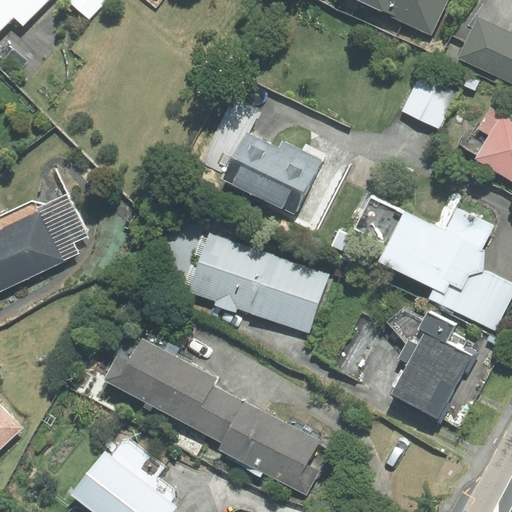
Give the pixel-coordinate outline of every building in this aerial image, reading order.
[(0,0),(0,35),(18,19),(25,26),(52,0),(0,0)] [(90,21),(111,0),(74,0),(72,3),(90,21)] [(453,0),(366,0),(435,36),(453,0)] [(511,28),(477,12),(456,56),(511,82),(511,28)] [(421,74),(403,110),(441,130),(459,94),(421,74)] [(511,115),(504,110),(476,155),(511,178),(511,115)] [(255,122),(226,179),(299,217),(328,160),(255,122)] [(394,242),(385,261),(439,286),(432,301),(500,333),(511,307),(511,280),(489,270),(490,243),(501,219),(453,196),(440,224),(383,197),(368,230),(394,242)] [(0,298),(0,293),(66,263),(42,211),(1,230),(0,226),(0,305),(3,304),(0,298)] [(192,291),(313,333),(334,270),(214,228),(192,291)] [(445,417),(479,354),(433,329),(399,392),(445,417)] [(271,471),(299,487),(326,440),(252,398),(250,402),(219,384),(223,377),(152,336),(123,386),(227,446),(222,453),(267,479),(271,471)] [(0,453),(29,427),(0,395),(0,453)] [(86,511),(177,511),(182,507),(111,448),(69,498),(86,511)]
